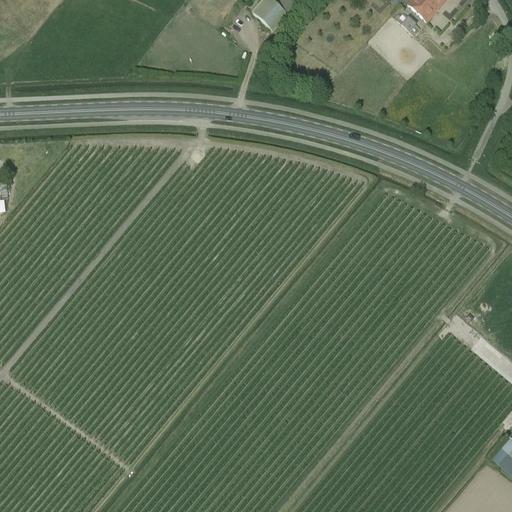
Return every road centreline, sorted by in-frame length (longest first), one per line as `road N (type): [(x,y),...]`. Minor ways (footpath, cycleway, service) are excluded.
road 1 (primary): [(511,217),(390,154),(260,120),(178,108),(0,116)]
road 2 (unclassified): [(474,159),(511,65),(493,0)]
